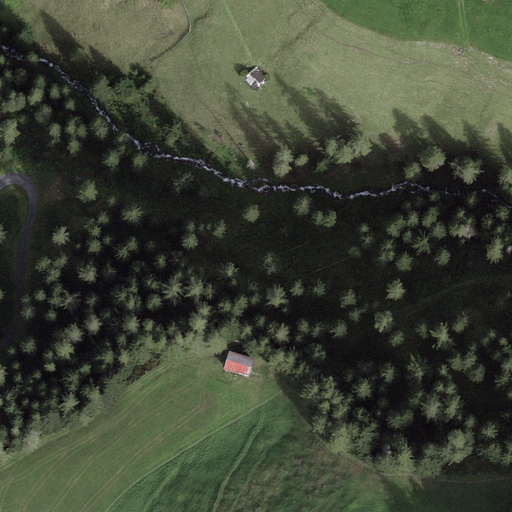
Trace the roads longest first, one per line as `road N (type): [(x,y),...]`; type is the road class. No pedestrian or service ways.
road 1 (track): [(0,464),(100,414),(177,361),(246,341),(313,353),(356,340),(456,287),(511,278)]
road 2 (track): [(0,187),(17,177),(33,210),(19,322),(0,358)]
